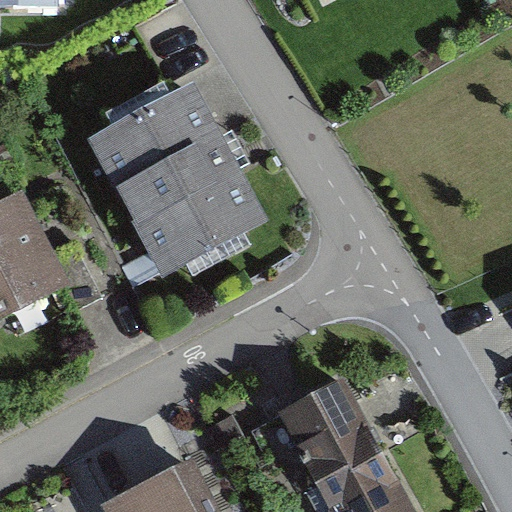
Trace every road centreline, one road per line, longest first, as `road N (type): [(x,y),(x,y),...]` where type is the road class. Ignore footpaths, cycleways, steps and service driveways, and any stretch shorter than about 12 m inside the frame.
road 1 (residential): [(0,474),(371,272)]
road 2 (residential): [(371,272),(348,213),(213,0)]
road 3 (residential): [(511,488),(410,307),(371,272)]
